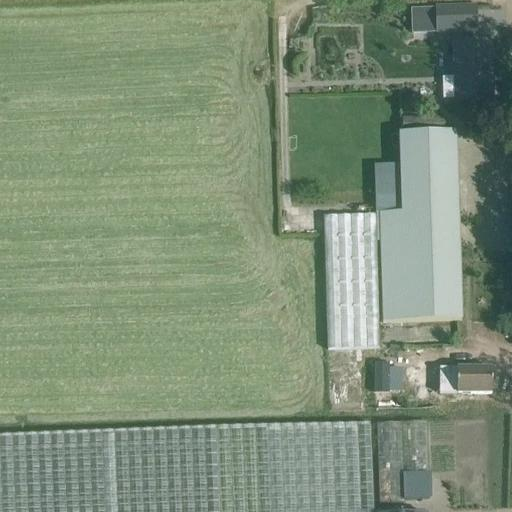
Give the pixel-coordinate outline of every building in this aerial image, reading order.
[(454,45),(455,77),(443,77),(444,100),(456,99),(456,101),(492,100),(491,78),(488,78),(488,69),(491,69),(490,44),(454,45)] [(323,216),(327,352),(383,350),(382,325),(461,322),(455,133),(399,135),(402,214),(323,216)] [(475,311),(475,334),(488,334),(489,312),(475,311)] [(440,395),(472,395),(492,395),(492,369),(440,369),(440,395)] [(374,511),(372,423),(282,424),(225,426),(94,431),(0,434),(0,511),(374,511)] [(424,425),(376,427),(379,503),(427,502),(424,425)]
